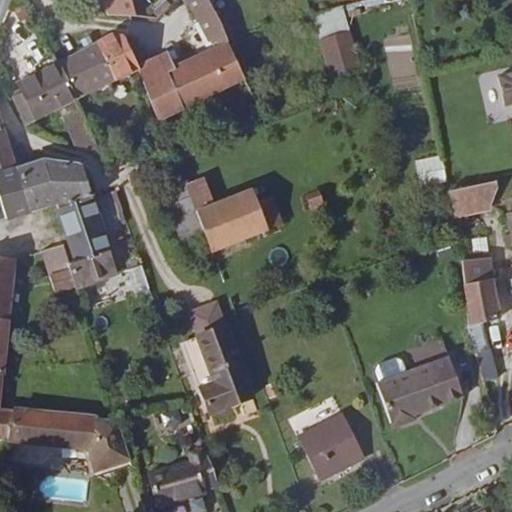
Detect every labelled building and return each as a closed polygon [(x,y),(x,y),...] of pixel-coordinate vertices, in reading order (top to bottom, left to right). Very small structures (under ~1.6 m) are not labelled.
[(131,0),(99,0),(109,14),(131,16),(136,17),(131,0)] [(141,10),(140,17),(158,20),(172,6),(166,0),(160,0),(150,10),(141,10)] [(158,121),(246,79),(239,64),(228,42),(223,25),(212,4),(209,0),(187,0),(213,51),(172,69),(144,82),(158,121)] [(486,20),(490,36),(511,30),(511,19),(510,13),(486,20)] [(351,32),(320,41),(335,88),(364,78),(351,32)] [(124,38),(112,38),(90,49),(108,84),(140,69),(138,66),(124,38)] [(77,99),(108,84),(90,49),(59,64),(77,99)] [(140,69),(144,82),(172,69),(165,54),(138,66),(140,69)] [(59,64),(17,84),(20,90),(22,94),(13,99),(24,122),(26,126),(37,121),(60,109),(77,101),(59,64)] [(511,75),(501,78),(507,108),(511,106),(511,75)] [(22,94),(20,90),(11,94),(13,99),(22,94)] [(77,101),(60,109),(78,148),(101,153),(93,137),(77,101)] [(0,169),(14,165),(0,119),(0,169)] [(103,134),(93,137),(101,153),(103,158),(114,158),(103,134)] [(442,155),(416,160),(421,187),(448,182),(442,155)] [(56,204),(58,209),(93,198),(83,167),(78,164),(43,160),(17,169),(31,213),(56,204)] [(7,220),(31,213),(17,169),(0,174),(0,201),(2,206),(7,220)] [(191,197),(196,211),(214,204),(204,179),(187,185),(191,197)] [(498,188),(497,179),(448,189),(453,215),(491,207),(498,188)] [(214,204),(196,211),(204,231),(213,253),(268,230),(257,203),(251,189),(214,204)] [(273,197),(257,203),(268,230),(284,224),(273,197)] [(93,198),(58,209),(76,263),(110,252),(93,198)] [(70,265),(64,245),(42,252),(57,296),(77,288),(70,265)] [(118,274),(110,252),(76,263),(70,265),(77,288),(118,274)] [(0,257),(0,320),(9,321),(16,259),(0,257)] [(492,258),(461,261),(471,328),(484,324),(501,318),(494,279),(492,258)] [(127,272),(134,293),(149,288),(142,267),(127,272)] [(190,313),(199,337),(227,327),(218,303),(190,313)] [(0,320),(0,440),(9,441),(15,411),(0,409),(0,408),(9,321),(0,320)] [(495,365),(484,324),(471,328),(481,368),(495,365)] [(227,327),(199,337),(216,383),(201,389),(210,413),(253,396),(227,327)] [(379,383),(377,384),(393,428),(416,420),(414,415),(444,404),(463,397),(449,358),(430,365),(407,374),(403,361),(397,359),(378,365),(375,371),(379,383)] [(130,460),(117,421),(15,411),(9,441),(90,449),(111,466),(130,460)] [(320,482),(366,457),(343,414),(297,438),(320,482)] [(90,449),(96,472),(111,466),(90,449)] [(205,485),(216,482),(204,449),(185,454),(188,463),(148,474),(158,503),(206,489),(205,485)]
